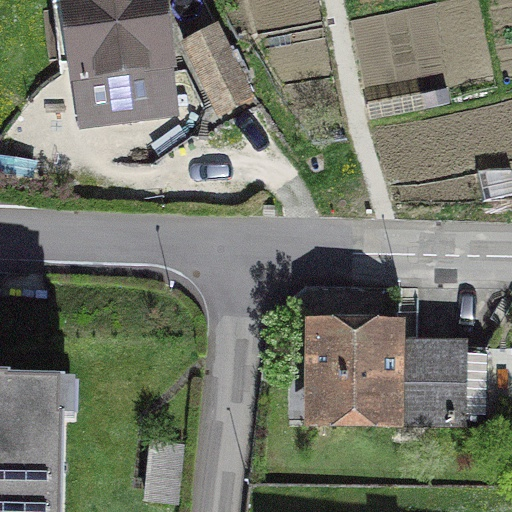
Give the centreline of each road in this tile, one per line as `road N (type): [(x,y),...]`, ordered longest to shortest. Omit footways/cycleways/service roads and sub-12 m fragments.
road 1 (residential): [(245,275),(511,277)]
road 2 (residential): [(0,250),(245,275)]
road 3 (residential): [(220,511),(245,275)]
